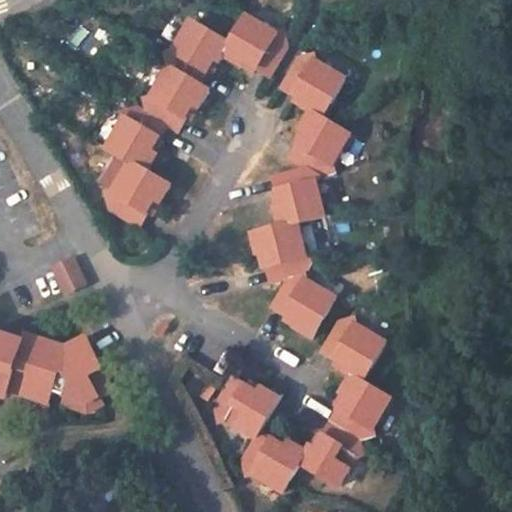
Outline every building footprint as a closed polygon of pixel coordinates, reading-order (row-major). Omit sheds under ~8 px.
[(278,37),(247,17),(230,44),(193,21),(175,52),(167,55),(170,69),(152,99),(145,101),(148,116),(137,109),(123,113),(125,120),(108,149),(131,164),(113,196),(107,197),(110,210),(140,228),(155,202),(159,204),(169,187),(148,174),(158,157),(152,153),(168,128),(179,133),(194,107),(198,109),(208,93),(197,86),(213,59),(219,63),(222,56),(241,66),(244,62),(271,77),(288,48),(286,34),(278,37)] [(323,119),(345,81),(314,62),(314,57),(300,60),(282,88),(309,104),(306,109),(311,113),(301,130),(307,133),(292,160),(306,168),(275,178),(283,207),(277,209),(283,227),(255,237),(261,257),(265,255),(275,285),(292,280),(275,310),(301,326),(298,330),(314,340),(338,299),(309,282),(305,274),(314,261),(306,256),(296,226),(326,216),(316,185),(322,177),(335,174),(333,167),(350,136),(323,119)] [(65,295),(90,284),(77,255),(52,266),(65,295)] [(253,475),(284,494),(300,467),(339,490),(356,461),(365,459),(364,444),(377,440),(374,433),(392,404),(364,386),(388,346),(357,328),(356,323),(341,327),(325,354),(352,371),(348,376),(355,380),(344,398),(348,400),(316,453),(312,450),(309,456),(292,445),(288,451),(263,434),(281,404),(264,393),(261,396),(235,380),(217,410),(219,426),(228,424),(257,442),(245,463),(247,480),(253,475)] [(115,391),(88,338),(68,347),(28,334),(25,344),(0,335),(0,396),(8,399),(10,392),(48,404),(52,392),(88,405),(115,391)]
